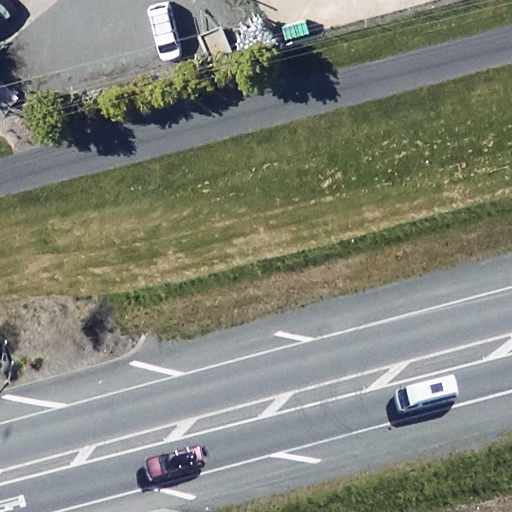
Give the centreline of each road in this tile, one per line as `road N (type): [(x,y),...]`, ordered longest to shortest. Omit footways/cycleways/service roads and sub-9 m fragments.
road 1 (trunk): [(13,444),(511,315)]
road 2 (trunk): [(511,378),(31,505)]
